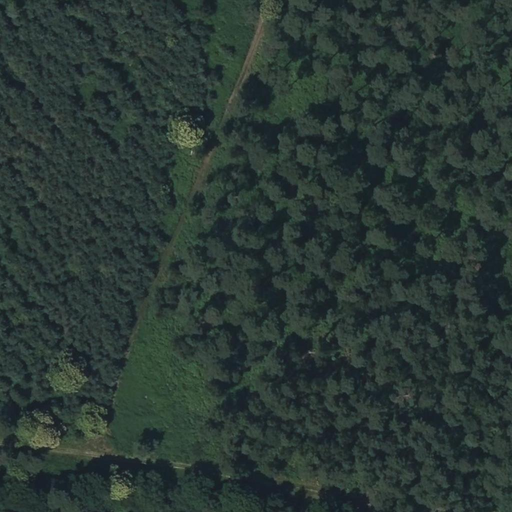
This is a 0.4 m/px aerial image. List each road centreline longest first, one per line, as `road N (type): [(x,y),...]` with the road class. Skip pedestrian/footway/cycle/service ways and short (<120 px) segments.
road 1 (track): [(103,454),(146,299),(279,0)]
road 2 (track): [(471,511),(0,441)]
